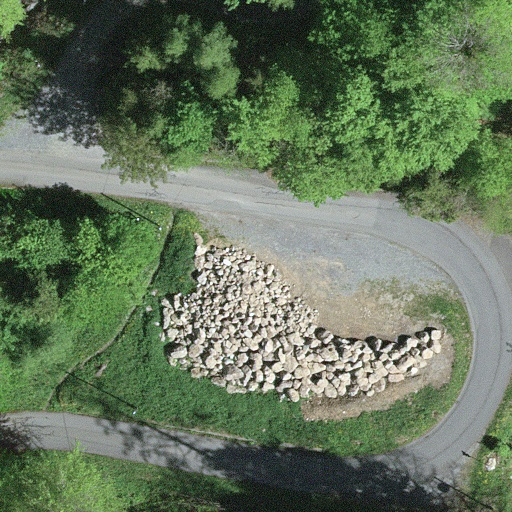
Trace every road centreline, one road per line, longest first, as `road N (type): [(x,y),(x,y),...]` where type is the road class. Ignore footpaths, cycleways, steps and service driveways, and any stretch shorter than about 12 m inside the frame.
road 1 (unclassified): [(0,169),(124,179),(435,235),(476,267),(497,320),(484,403),(469,428),(421,463),(325,471),(54,429),(0,432)]
road 2 (track): [(70,174),(84,59),(118,6)]
